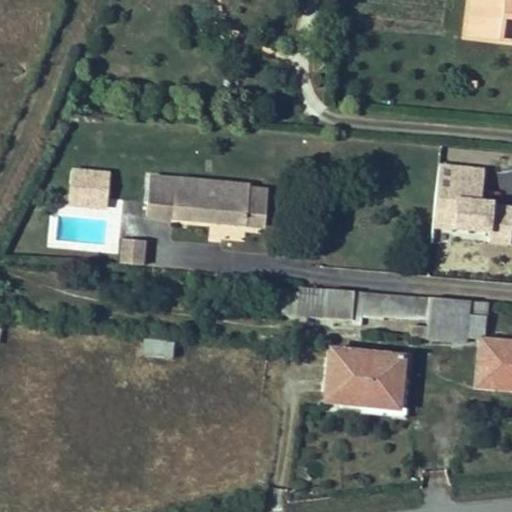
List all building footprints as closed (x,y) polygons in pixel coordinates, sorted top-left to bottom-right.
[(511,0),(471,0),(467,36),(511,41),(511,0)] [(436,199),(479,202),(481,203),(483,171),(438,167),(436,199)] [(68,198),(106,201),(108,171),(69,169),(68,198)] [(249,186),(149,178),(145,216),(211,223),(212,216),(222,217),(221,224),(245,226),(249,189),(249,186)] [(265,190),(249,189),(245,226),(261,227),(265,190)] [(510,205),(481,203),(479,202),(478,223),(508,226),(510,205)] [(141,266),(161,268),(163,244),(143,242),(141,266)] [(279,314),(326,318),(328,290),(299,287),(298,292),(281,291),(279,314)] [(326,318),(350,320),(352,292),(328,290),(326,318)] [(361,325),(362,317),(364,293),(352,292),(350,320),(350,324),(361,325)] [(427,320),(429,298),(364,293),(362,317),(383,318),(383,316),(427,320)] [(487,303),(429,298),(427,320),(427,327),(425,339),(440,340),(466,343),(467,339),(469,313),(486,314),(487,303)] [(469,313),(467,339),(481,341),(484,341),(486,314),(469,313)] [(425,339),(427,327),(411,325),(410,338),(425,339)] [(171,359),(172,341),(141,339),(140,357),(171,359)] [(511,382),(511,343),(481,341),(477,386),(510,389),(511,382)] [(330,351),(325,402),(398,409),(403,358),(330,351)]
